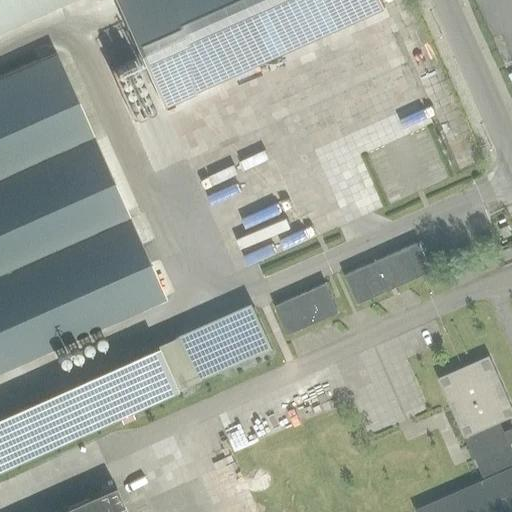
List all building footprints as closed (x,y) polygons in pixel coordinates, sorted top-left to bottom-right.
[(0,0),(0,29),(65,0),(0,0)] [(381,0),(113,0),(161,106),(385,7),(381,0)] [(0,369),(126,314),(164,297),(56,53),(0,78),(0,369)] [(500,239),(509,235),(507,230),(498,234),(500,239)] [(357,304),(432,270),(419,241),(344,274),(357,304)] [(511,255),(511,250),(510,245),(501,249),(505,259),(511,255)] [(288,335),(339,312),(326,283),(275,305),(288,335)] [(252,303),(158,345),(178,390),(272,349),(255,310),(252,303)] [(439,378),(485,479),(416,510),(417,511),(511,511),(511,452),(508,444),(511,442),(511,431),(511,429),(503,432),(498,421),(511,415),(511,408),(489,356),(439,378)] [(115,485),(54,511),(238,511),(226,484),(206,493),(188,453),(115,485)]
